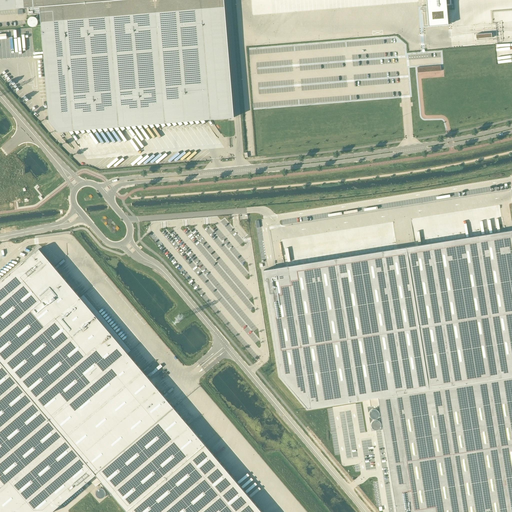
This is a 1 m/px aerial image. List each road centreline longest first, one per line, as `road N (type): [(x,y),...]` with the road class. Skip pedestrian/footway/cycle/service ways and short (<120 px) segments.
road 1 (unclassified): [(511,126),(324,159),(117,179),(99,188)]
road 2 (unclassified): [(110,201),(112,190),(127,183),(307,166),(511,131)]
road 3 (unclassified): [(365,511),(163,271),(137,253)]
